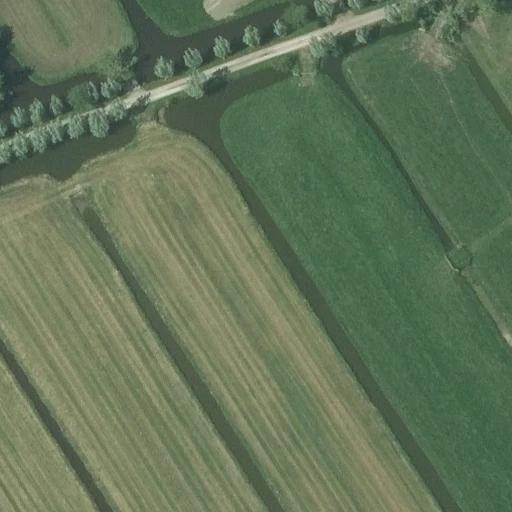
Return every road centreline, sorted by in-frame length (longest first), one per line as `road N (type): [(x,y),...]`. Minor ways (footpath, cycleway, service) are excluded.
road 1 (track): [(0,153),(427,0)]
road 2 (track): [(170,167),(88,15)]
